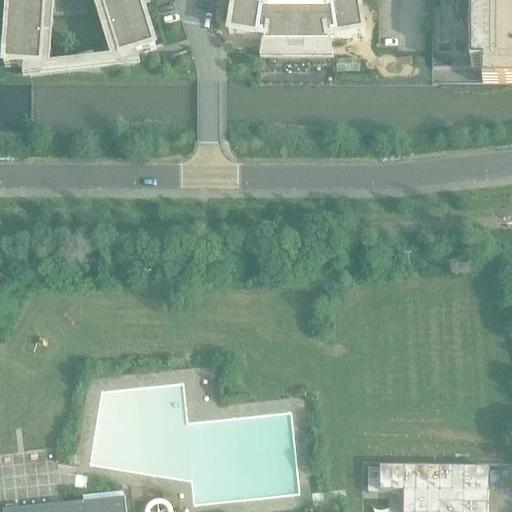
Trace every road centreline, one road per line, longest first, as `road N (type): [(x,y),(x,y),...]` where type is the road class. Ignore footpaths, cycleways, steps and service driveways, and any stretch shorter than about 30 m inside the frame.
road 1 (residential): [(209,178),(397,176),(511,164)]
road 2 (residential): [(0,176),(209,178)]
road 3 (residential): [(209,178),(211,69),(193,20)]
